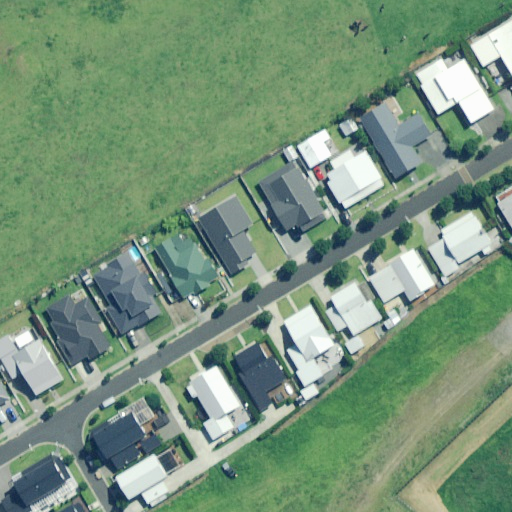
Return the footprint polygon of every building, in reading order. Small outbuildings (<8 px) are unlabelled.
[(511,24),(491,37),(511,71),(511,24)] [(473,125),(496,112),(467,62),(461,52),(417,77),(440,116),(461,104),(473,125)] [(401,128),(389,106),(363,121),(397,181),(424,165),(414,147),(436,134),(425,114),(401,128)] [(361,131),(353,119),(342,127),(349,139),(361,131)] [(332,140),(327,131),(300,146),(313,169),(334,157),(326,144),(332,140)] [(300,159),(295,148),(286,153),(292,164),(300,159)] [(333,182),(330,184),(346,210),(387,185),(368,153),(356,160),(351,152),(333,163),(337,171),(330,176),(333,182)] [(295,171),(292,165),(261,184),(290,232),(301,225),(304,230),(330,215),(301,168),(295,171)] [(511,189),(496,199),(511,225),(511,189)] [(255,228),(238,199),(201,222),(235,277),(249,268),(246,262),(259,253),(247,233),(255,228)] [(497,250),(475,213),(443,233),(447,240),(430,250),(447,278),(479,259),(477,255),(484,251),(487,256),(497,250)] [(220,278),(196,240),(178,252),(172,242),(155,253),(185,300),(198,292),(200,294),(211,287),(210,285),(220,278)] [(438,286),(416,252),(372,280),(386,303),(383,305),(393,321),(386,325),(390,330),(403,322),(398,314),(406,308),(399,297),(406,292),(413,302),(438,286)] [(152,322),(166,314),(160,304),(157,306),(153,300),(165,293),(151,271),(144,275),(132,255),(95,277),(114,308),(110,311),(125,336),(151,320),(152,322)] [(340,333),(351,327),(356,336),(384,320),(373,301),(377,299),(366,280),(334,298),(339,306),(328,313),(340,333)] [(115,347),(112,342),(104,328),(108,326),(85,289),(48,312),(54,322),(50,324),(76,365),(85,359),(89,364),(115,347)] [(336,346),(314,307),(287,323),(299,345),(289,351),(309,386),(324,377),(314,360),(336,346)] [(14,381),(25,375),(38,397),(67,380),(44,341),(23,353),(12,335),(0,341),(0,363),(2,362),(14,381)] [(364,337),(348,347),(355,357),(371,347),(364,337)] [(273,358),(264,343),(237,359),(245,374),(241,376),(263,411),(275,404),(268,392),(292,378),(278,355),(273,358)] [(242,407),(218,369),(188,387),(196,400),(200,397),(214,420),(206,425),(217,442),(236,430),(227,416),(242,407)] [(321,394),(316,385),(303,393),(309,402),(321,394)] [(157,420),(149,404),(109,424),(95,431),(115,470),(164,445),(157,432),(159,431),(154,421),(157,420)] [(168,480),(156,458),(120,479),(132,500),(168,480)] [(91,511),(86,502),(68,511),(91,511)]
